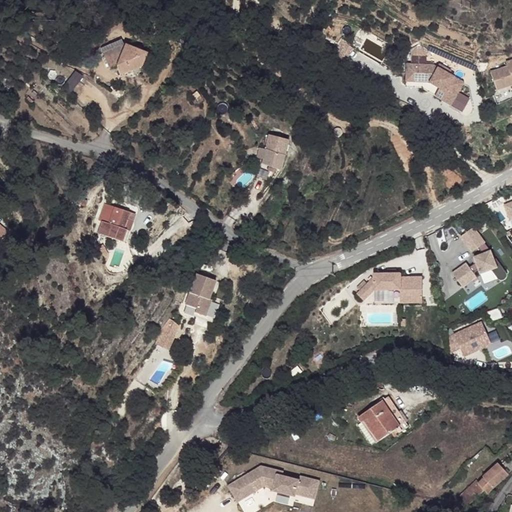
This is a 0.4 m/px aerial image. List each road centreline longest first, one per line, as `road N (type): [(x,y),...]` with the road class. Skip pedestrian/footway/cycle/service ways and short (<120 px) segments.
road 1 (residential): [(0,121),(128,161),(252,246),(319,269)]
road 2 (residential): [(511,375),(391,352),(241,416),(213,425),(197,417)]
road 3 (unclassified): [(511,177),(416,231),(319,269)]
road 4 (unclassified): [(319,269),(263,325),(197,417)]
road 5 (unclassified): [(197,417),(123,511)]
